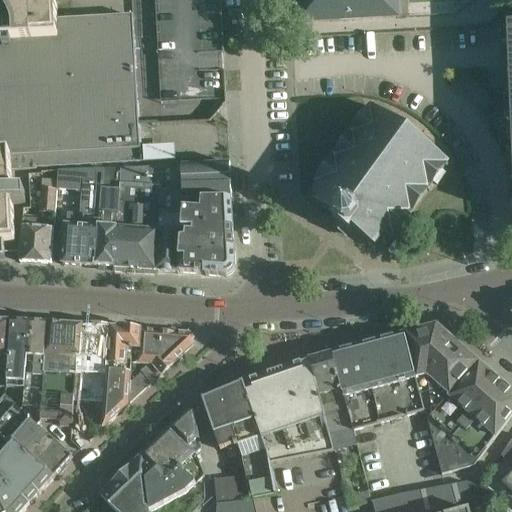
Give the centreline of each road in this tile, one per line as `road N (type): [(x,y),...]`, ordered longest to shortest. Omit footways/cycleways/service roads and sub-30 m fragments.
road 1 (residential): [(262,309),(243,0)]
road 2 (residential): [(57,511),(229,342),(233,310)]
road 3 (unclassified): [(233,310),(0,299)]
road 4 (unclassified): [(262,309),(421,300),(476,288)]
